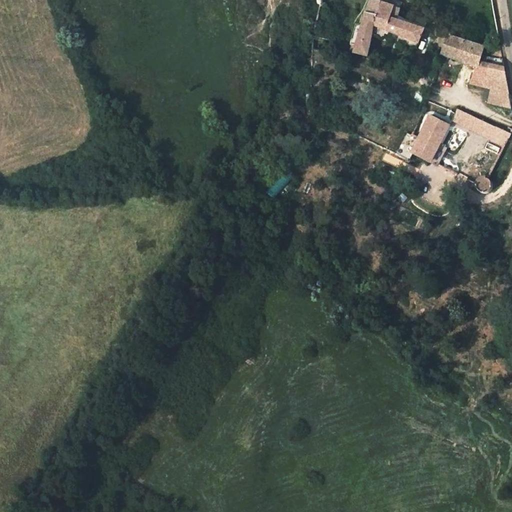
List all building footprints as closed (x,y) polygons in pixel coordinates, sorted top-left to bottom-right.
[(368,0),(365,11),(353,52),(368,56),(374,26),(420,43),(424,27),(397,19),(400,7),(389,4),(389,0),(368,0)] [(448,34),(441,52),(478,66),(471,83),(491,89),(488,104),(511,109),(502,52),(448,34)] [(505,145),(511,131),(457,109),(451,122),(505,145)] [(511,127),(511,117),(502,112),(498,120),(511,127)] [(413,155),(429,162),(448,126),(430,117),(410,153),(413,155)] [(479,173),(472,185),(484,192),(491,181),(479,173)]
